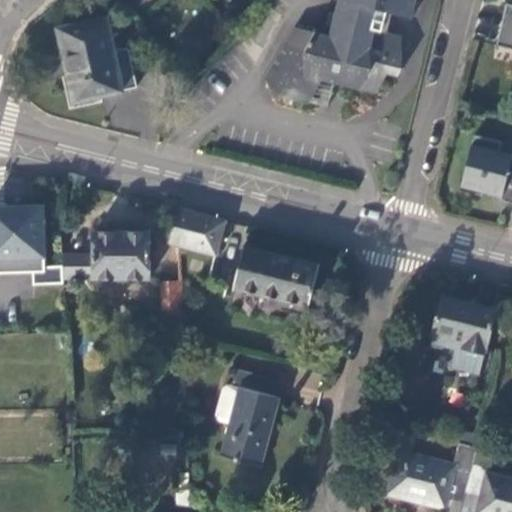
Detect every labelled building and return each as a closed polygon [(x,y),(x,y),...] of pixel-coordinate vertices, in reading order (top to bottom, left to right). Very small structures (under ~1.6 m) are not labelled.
[(344,0),(336,36),(313,34),(306,47),(284,42),(264,81),(275,102),(307,104),(321,81),(335,83),(353,88),(377,94),(386,75),(398,79),(393,53),(403,20),(426,15),(429,0),(344,0)] [(511,1),(508,1),(508,0),(506,0),(503,13),(504,14),(498,41),(496,41),(496,42),(511,46),(511,1)] [(103,19),(56,30),(73,102),(119,91),(103,19)] [(501,143),(474,136),(460,192),(482,197),(483,193),(501,197),(501,199),(502,201),(504,202),(511,204),(511,172),(508,172),(511,156),(511,155),(499,152),(501,143)] [(43,270),(41,207),(0,208),(0,274),(32,274),(36,274),(43,274),(43,270)] [(174,210),(166,244),(216,255),(225,222),(174,210)] [(154,273),(153,228),(97,229),(97,252),(98,274),(154,273)] [(319,266),(242,249),(232,291),(308,309),(319,266)] [(66,275),(98,274),(97,252),(66,252),(66,269),(66,275)] [(43,274),(36,274),(36,286),(66,285),(66,275),(66,269),(43,270),(43,274)] [(180,313),(179,285),(160,285),(162,313),(180,313)] [(496,311),(442,299),(433,334),(435,334),(432,345),(456,351),(452,369),(480,376),(496,311)] [(278,382),(235,371),(231,387),(240,388),(220,458),(259,467),(278,398),(275,397),(278,382)] [(460,511),(465,492),(469,472),(454,468),(454,465),(398,452),(387,496),(442,510),(441,511),(460,511)] [(480,496),(465,492),(460,511),(511,511),(511,481),(486,475),(480,496)]
